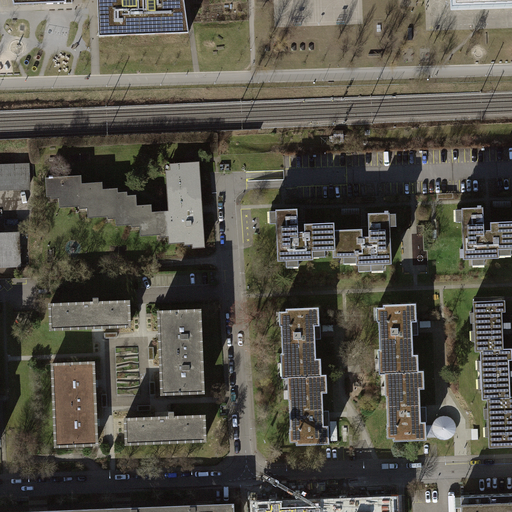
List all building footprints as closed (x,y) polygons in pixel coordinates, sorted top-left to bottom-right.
[(98,0),(99,36),(188,33),(183,0),(98,0)] [(511,0),(450,0),(451,11),(511,8),(511,0)] [(193,247),(204,247),(200,162),(171,163),(174,216),(156,217),(155,212),(152,212),(152,206),(138,206),(137,196),(101,198),(101,196),(101,194),(100,192),(100,189),(100,187),(93,187),(79,188),(79,185),(83,185),(82,176),(46,177),(47,193),(59,192),(60,207),(77,206),(77,202),(87,202),(88,216),(105,215),(105,211),(115,211),(116,225),(129,224),(128,221),(140,220),(140,236),(157,235),(157,230),(168,229),(168,243),(182,242),(182,238),(192,238),(193,247)] [(0,165),(0,185),(28,184),(27,164),(0,165)] [(299,260),(314,260),(314,257),(326,256),(326,250),(335,250),(334,230),(334,222),(305,223),(305,233),(298,233),(298,209),(269,210),(270,223),(278,223),(278,261),(286,261),(286,266),(299,266),(299,260)] [(462,265),(499,264),(498,255),(511,254),(511,222),(489,224),(489,232),(483,232),(483,211),(455,211),(456,231),(461,231),(462,265)] [(334,230),(335,250),(335,258),(344,257),(344,263),(358,263),(358,272),(385,271),(384,264),(391,264),(390,226),(397,226),(396,213),(369,214),(369,236),(363,236),(362,229),(334,230)] [(0,233),(0,265),(21,265),(19,233),(0,233)] [(481,350),(503,349),(503,328),(511,328),(511,322),(503,322),(503,311),(506,311),(506,300),(473,302),(474,312),(470,312),(471,323),(473,323),(473,330),(471,330),(471,340),(475,340),(475,350),(481,350)] [(48,304),(49,329),(128,325),(127,301),(48,304)] [(406,373),(419,372),(418,355),(413,355),(411,321),(416,321),(416,305),(384,306),(384,321),(380,321),(381,349),(385,349),(386,374),(388,373),(390,373),(391,373),(406,373)] [(308,375),(321,375),(321,358),(315,358),(314,325),(320,325),(319,308),(287,309),(287,325),(282,326),(283,354),(288,354),(289,376),(290,376),(292,376),(294,376),(308,375)] [(160,392),(201,391),(198,310),(157,311),(160,392)] [(488,398),(510,398),(510,376),(511,376),(511,369),(509,370),(509,359),(511,359),(511,349),(503,349),(481,350),(481,359),(477,359),(478,371),(480,371),(480,378),(478,378),(478,388),(482,388),(482,399),(488,398)] [(51,364),(54,445),(94,444),(92,362),(51,364)] [(410,439),(426,439),(426,422),(420,422),(419,388),(424,388),(424,372),(419,372),(406,373),(391,373),(392,396),(388,396),(388,424),(394,424),(394,440),(410,439)] [(313,443),(328,443),(328,426),(323,426),(322,392),(328,392),(327,375),(321,375),(308,375),(294,376),(295,400),(290,400),(291,428),(297,428),(298,444),(313,443)] [(489,447),(511,446),(511,397),(510,398),(488,398),(488,408),(485,408),(485,418),(487,418),(487,426),(485,426),(485,436),(489,436),(489,447)] [(123,418),(124,442),(203,439),(203,415),(123,418)] [(434,422),(433,425),(432,429),(433,433),(435,436),(438,438),(441,440),(445,440),(449,439),(452,437),(455,435),(456,431),(457,427),(456,424),(454,420),(451,418),(448,416),(444,416),(440,417),(437,419),(434,422)] [(511,511),(511,492),(459,495),(459,511),(511,511)] [(391,511),(391,499),(253,504),(252,511),(391,511)]
